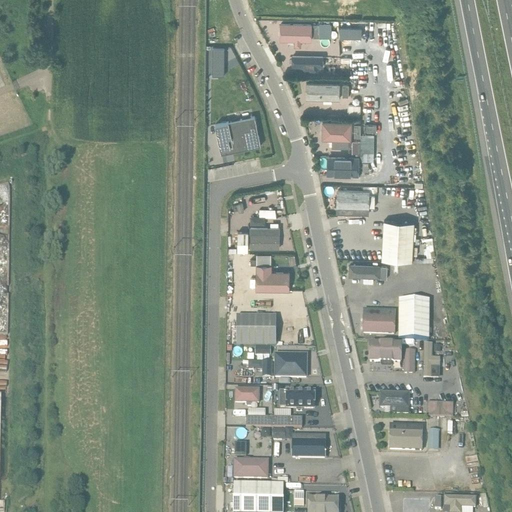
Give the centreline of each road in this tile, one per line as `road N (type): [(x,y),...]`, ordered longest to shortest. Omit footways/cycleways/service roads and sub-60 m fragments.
road 1 (track): [(51,76),(45,511)]
road 2 (residential): [(209,511),(216,196),(228,185),(303,168)]
road 3 (residential): [(377,511),(303,168)]
road 4 (motorway): [(467,0),(511,219)]
road 5 (residential): [(303,168),(235,0)]
